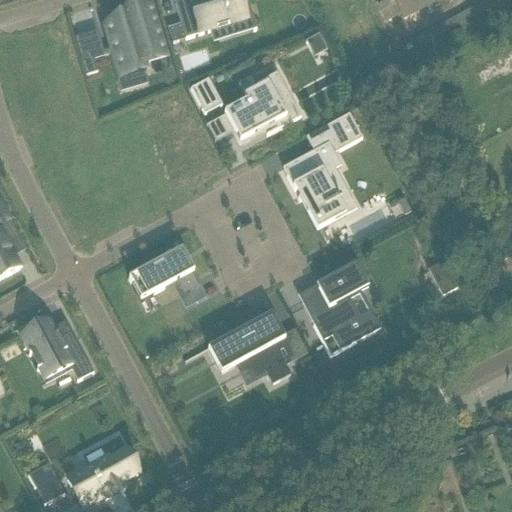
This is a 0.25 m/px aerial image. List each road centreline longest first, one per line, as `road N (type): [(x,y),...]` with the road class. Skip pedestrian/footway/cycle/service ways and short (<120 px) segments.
road 1 (tertiary): [(228,511),(511,360)]
road 2 (residential): [(73,276),(226,193),(274,280)]
road 3 (residential): [(201,511),(73,276)]
road 4 (residential): [(73,276),(0,122)]
